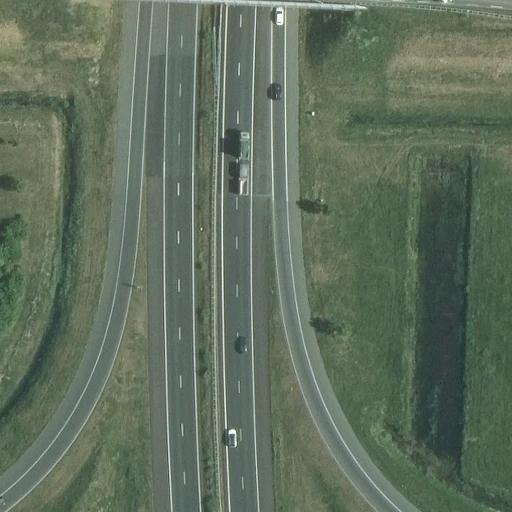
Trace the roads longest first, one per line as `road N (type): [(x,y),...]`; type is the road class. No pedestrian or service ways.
road 1 (motorway): [(149,0),(129,254),(111,347),(77,421),(0,506)]
road 2 (motorway): [(387,511),(340,455),(287,319),(275,151),(280,0)]
road 3 (motorway): [(245,511),(236,363),(241,0)]
road 4 (motorway): [(183,0),(177,351),(186,511)]
